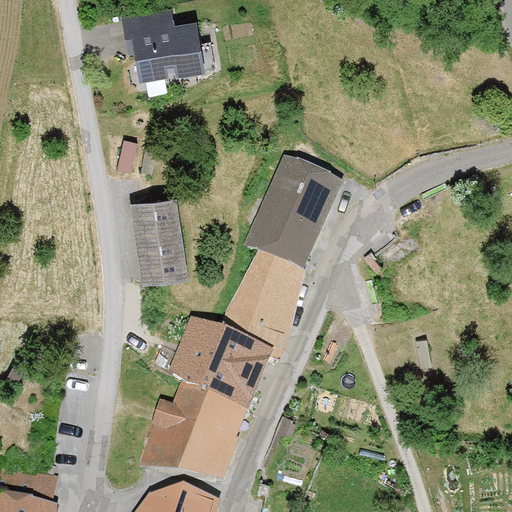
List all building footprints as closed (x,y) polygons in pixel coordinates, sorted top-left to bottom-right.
[(196,23),(129,39),(140,87),(208,71),(196,23)] [(343,187),(285,162),(237,249),(191,327),(204,334),(170,405),(163,402),(136,463),(176,480),(221,482),(281,338),(302,278),(343,187)] [(175,197),(126,205),(141,286),(189,278),(175,197)] [(3,466),(0,492),(55,499),(59,473),(3,466)] [(55,511),(57,506),(0,493),(0,511),(55,511)] [(184,495),(147,501),(137,511),(216,511),(217,508),(184,495)]
